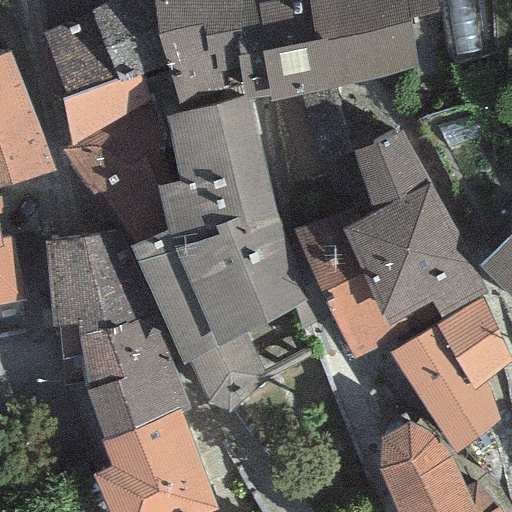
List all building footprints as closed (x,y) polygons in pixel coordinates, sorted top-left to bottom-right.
[(105,0),(37,0),(42,36),(62,101),(118,81),(92,13),(106,5),(105,0)] [(156,36),(152,0),(114,0),(106,5),(92,13),(118,81),(141,75),(166,69),(156,36)] [(152,0),(156,36),(200,24),(204,37),(251,26),(260,25),(257,4),(256,0),(152,0)] [(283,0),(257,4),(260,25),(263,51),(409,21),(437,14),(433,0),(283,0)] [(270,102),(414,68),(409,21),(263,51),(254,53),(236,57),(243,95),(244,102),(250,100),(258,99),(270,97),(270,102)] [(200,24),(156,36),(166,69),(179,113),(243,95),(236,57),(254,53),(263,51),(260,25),(251,26),(204,37),(200,24)] [(9,53),(0,56),(0,190),(52,171),(9,53)] [(156,121),(141,75),(118,81),(62,101),(70,145),(60,150),(93,199),(99,195),(134,245),(165,231),(154,189),(178,181),(162,117),(156,121)] [(272,204),(250,100),(244,102),(243,95),(179,113),(162,117),(178,181),(154,189),(165,231),(168,240),(272,204)] [(401,131),(352,152),(369,201),(292,231),(351,361),(439,318),(486,293),(401,131)] [(308,301),(272,204),(168,240),(165,231),(134,245),(127,246),(183,366),(188,364),(206,403),(227,413),(265,379),(250,340),(268,332),(263,323),(308,301)] [(67,241),(44,243),(50,314),(51,329),(75,325),(76,336),(87,335),(153,315),(123,250),(116,230),(67,241)] [(511,232),(478,267),(511,300),(511,232)] [(0,239),(0,305),(23,300),(10,237),(0,239)] [(482,298),(389,353),(454,452),(499,419),(487,381),(511,361),(482,298)] [(178,415),(188,409),(153,315),(87,335),(76,336),(82,393),(100,444),(118,437),(177,412),(178,415)] [(217,511),(219,511),(178,415),(177,412),(118,437),(100,444),(110,468),(91,476),(106,511),(217,511)] [(379,438),(377,472),(395,511),(489,511),(496,508),(478,481),(464,487),(441,446),(434,438),(409,423),(379,438)]
